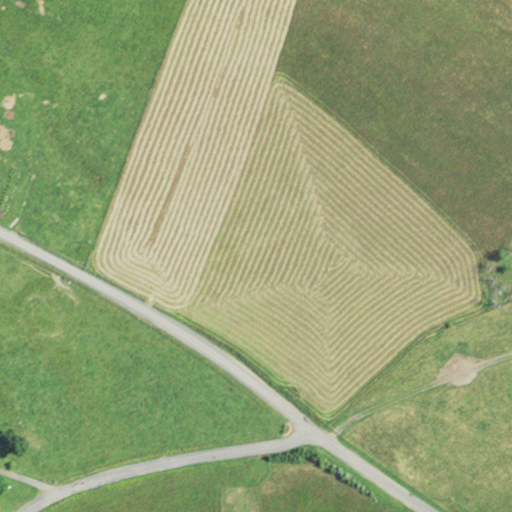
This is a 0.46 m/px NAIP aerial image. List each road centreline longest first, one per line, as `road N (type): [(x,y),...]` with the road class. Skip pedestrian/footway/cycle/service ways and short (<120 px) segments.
road 1 (residential): [(425,511),(304,430),(199,338),(0,236)]
road 2 (residential): [(44,511),(304,430)]
